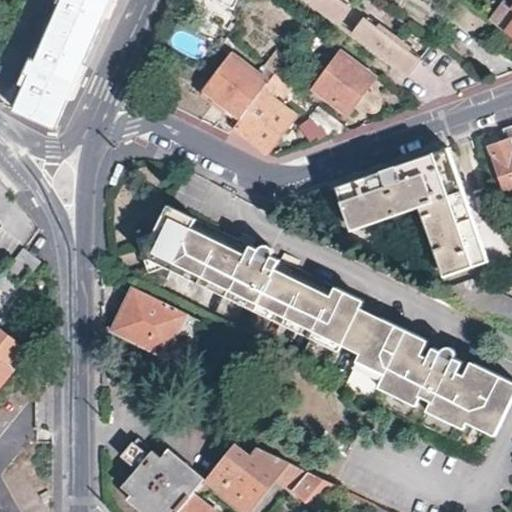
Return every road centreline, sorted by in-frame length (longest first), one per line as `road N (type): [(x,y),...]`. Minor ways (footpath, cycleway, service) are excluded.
road 1 (residential): [(511,101),(281,179),(162,123),(90,124)]
road 2 (residential): [(75,171),(80,511)]
road 3 (residential): [(149,0),(90,124)]
